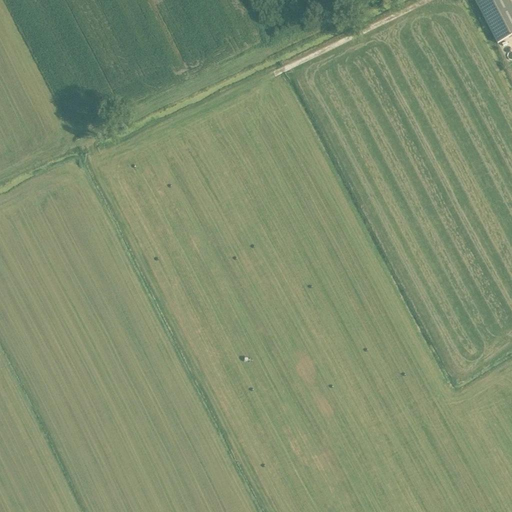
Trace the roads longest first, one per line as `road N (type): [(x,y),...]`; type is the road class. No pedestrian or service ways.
road 1 (track): [(268,511),(81,141)]
road 2 (track): [(355,13),(0,177)]
